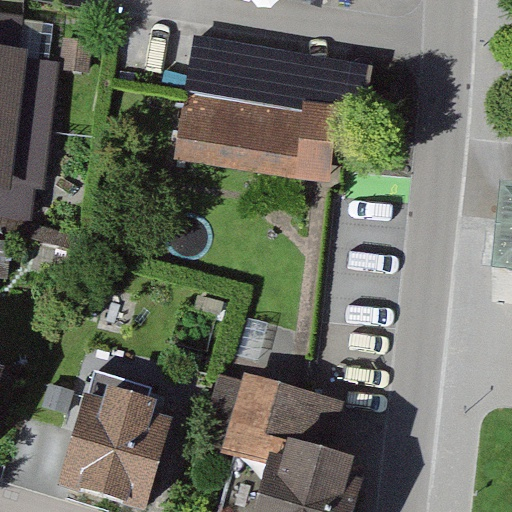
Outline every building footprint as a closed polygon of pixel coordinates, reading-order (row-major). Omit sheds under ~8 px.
[(197,37),(173,178),(339,206),(363,65),(197,37)] [(35,72),(0,67),(0,197),(20,200),(35,72)] [(511,224),(504,224),(494,337),(511,338),(511,224)] [(162,414),(73,382),(49,447),(138,480),(162,414)] [(350,415),(262,386),(225,494),(279,511),(373,511),(387,473),(336,456),(350,415)]
